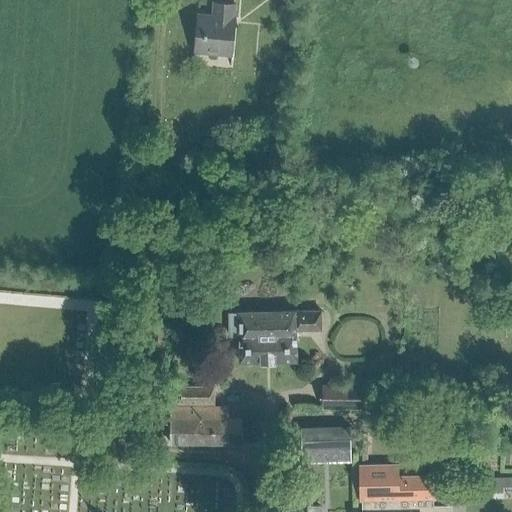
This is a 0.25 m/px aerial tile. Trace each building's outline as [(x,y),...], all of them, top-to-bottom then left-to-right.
[(211,15),(197,14),(194,53),(231,56),(234,17),(235,4),(212,2),(211,15)] [(238,313),(228,313),(229,335),(239,335),(240,362),(296,360),(295,330),(321,329),(320,310),(294,311),(238,313)] [(344,410),(367,410),(367,383),(344,382),(344,410)] [(169,443),(242,444),(242,418),(228,418),(228,407),(214,407),(214,387),(176,386),(176,407),(160,407),(160,422),(169,422),(169,443)] [(350,452),(349,428),(301,429),(301,453),(350,452)] [(118,462),(130,463),(131,443),(119,442),(118,462)] [(360,466),(360,500),(362,500),(361,511),(444,511),(444,506),(432,506),(432,499),(434,499),(434,476),(397,477),(397,465),(360,466)] [(503,478),(487,478),(487,487),(503,487),(503,478)]
